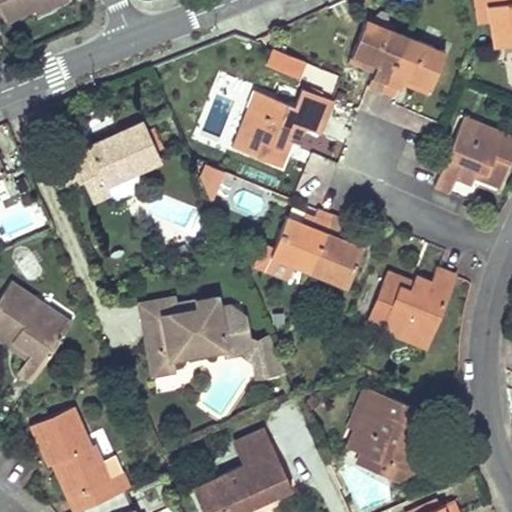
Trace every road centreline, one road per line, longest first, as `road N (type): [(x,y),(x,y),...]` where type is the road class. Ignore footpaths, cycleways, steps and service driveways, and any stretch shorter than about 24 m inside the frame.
road 1 (residential): [(511,472),(484,400),(482,319),(508,242)]
road 2 (residential): [(508,242),(396,193),(371,157)]
road 3 (residential): [(0,93),(133,40)]
road 4 (unknown): [(341,511),(316,455),(288,420),(255,423)]
